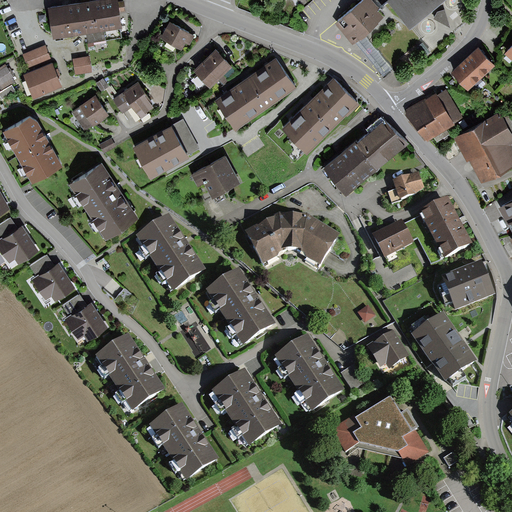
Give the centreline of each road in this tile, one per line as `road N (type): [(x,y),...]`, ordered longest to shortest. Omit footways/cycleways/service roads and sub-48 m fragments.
road 1 (residential): [(0,162),(19,198),(179,383),(195,385),(295,327),(309,328),(341,362)]
road 2 (unclassified): [(391,107),(472,204),(507,280),(488,395),(492,438),(511,472)]
road 3 (unclassified): [(220,13),(346,65),(391,107)]
road 4 (unclassified): [(391,107),(454,58),(476,32),(487,0)]
